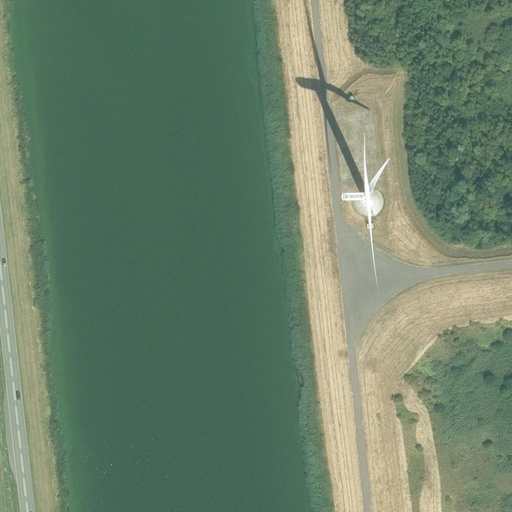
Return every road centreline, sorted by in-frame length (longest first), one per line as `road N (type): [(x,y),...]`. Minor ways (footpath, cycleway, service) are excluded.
road 1 (unclassified): [(346,284),(314,0)]
road 2 (trunk): [(27,511),(0,264)]
road 3 (unclassified): [(369,511),(346,284)]
road 4 (unclassified): [(346,284),(511,265)]
